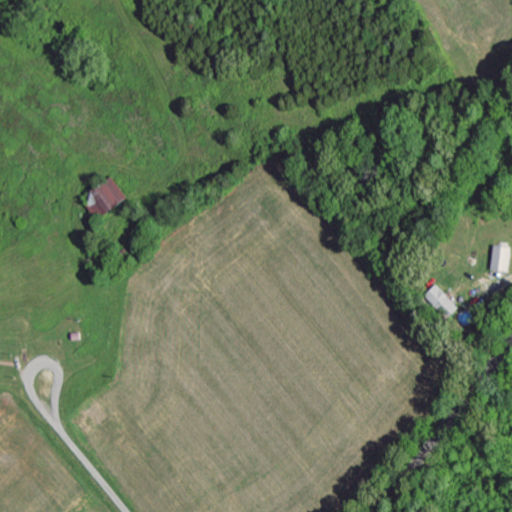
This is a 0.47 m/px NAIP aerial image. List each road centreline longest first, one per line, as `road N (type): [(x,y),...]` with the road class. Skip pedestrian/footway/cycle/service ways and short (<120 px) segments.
road 1 (residential): [(99,511),(29,446),(0,368),(127,221)]
road 2 (tertiary): [(377,511),(511,340)]
